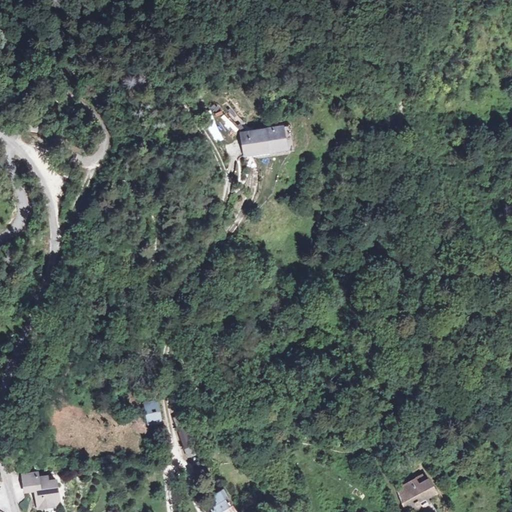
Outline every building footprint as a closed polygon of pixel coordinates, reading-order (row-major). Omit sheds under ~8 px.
[(279,128),(239,135),(243,157),(283,150),(279,128)] [(162,421),(157,396),(142,399),(147,424),(162,421)] [(189,425),(178,427),(185,454),(195,452),(189,425)] [(36,473),(22,476),(26,493),(34,491),(39,510),(54,507),(59,498),(55,481),(48,482),(46,477),(38,478),(36,473)] [(417,479),(397,490),(408,511),(429,511),(432,511),(427,502),(435,498),(427,483),(421,486),(417,479)] [(232,511),(222,493),(207,502),(212,511),(232,511)]
